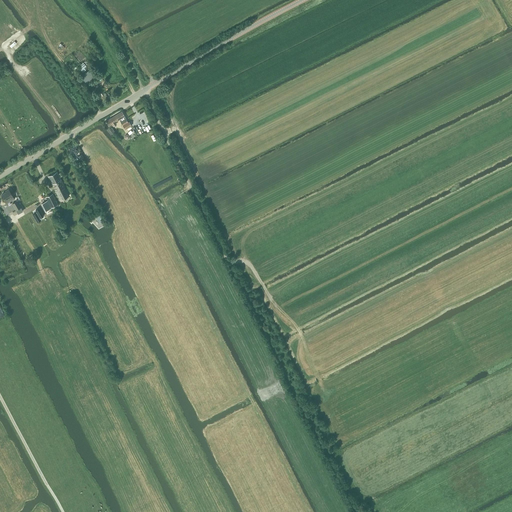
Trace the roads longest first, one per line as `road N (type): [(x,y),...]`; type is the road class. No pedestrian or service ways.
road 1 (track): [(511,232),(303,338),(321,385)]
road 2 (unclassified): [(144,90),(302,0)]
road 3 (unclassified): [(144,90),(0,175)]
road 4 (track): [(0,393),(62,511)]
